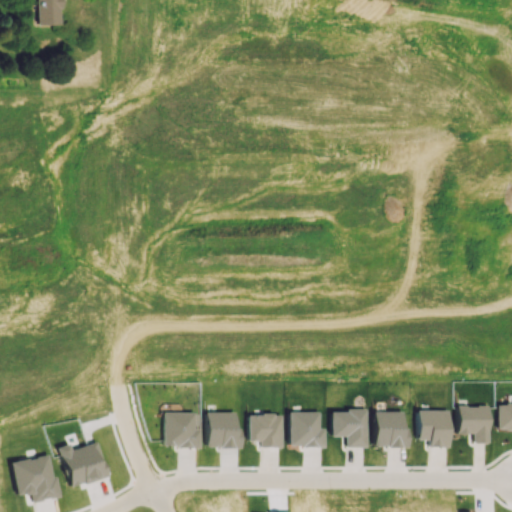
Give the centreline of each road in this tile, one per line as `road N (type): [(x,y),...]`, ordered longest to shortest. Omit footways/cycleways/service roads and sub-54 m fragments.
road 1 (residential): [(113,97),(117,386),(136,452),(166,511)]
road 2 (residential): [(493,283),(178,284),(113,293)]
road 3 (residential): [(474,96),(113,97)]
road 4 (residential): [(511,480),(208,481),(155,490)]
